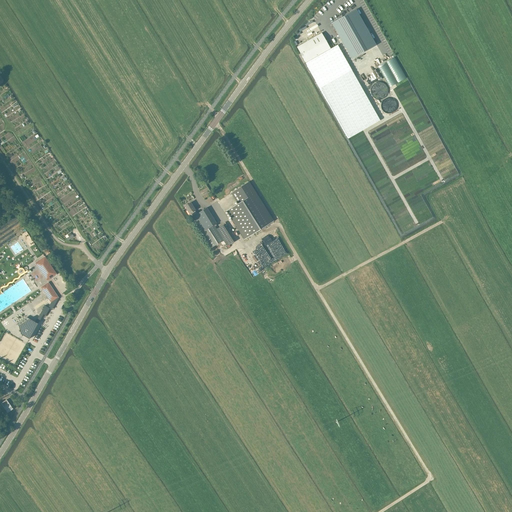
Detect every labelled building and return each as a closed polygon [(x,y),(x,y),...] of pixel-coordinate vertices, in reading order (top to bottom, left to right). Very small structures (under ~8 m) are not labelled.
[(356,10),(331,24),(351,59),(376,45),(356,10)] [(348,138),(380,121),(337,45),(330,49),(321,33),(297,47),(348,138)] [(274,221),(249,181),(231,193),(238,204),(226,211),(244,240),(274,221)] [(195,210),(191,202),(184,206),(189,214),(195,210)] [(191,217),(211,248),(223,240),(227,246),(236,241),(225,224),(216,229),(214,225),(217,223),(207,208),(191,217)] [(35,263),(47,281),(57,274),(45,256),(35,263)] [(40,287),(50,302),(51,302),(58,297),(47,282),(40,287)] [(45,306),(41,313),(43,315),(45,316),(48,311),(50,309),(48,308),(45,306)] [(34,313),(30,308),(25,311),(29,316),(34,313)] [(21,334),(29,339),(38,324),(29,319),(19,326),(21,334)] [(13,409),(6,399),(1,403),(8,413),(13,409)]
